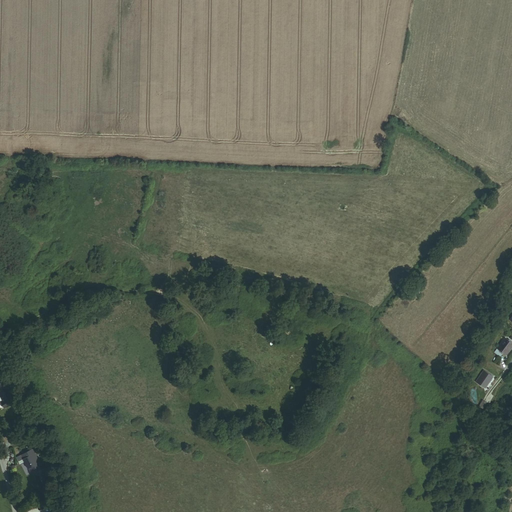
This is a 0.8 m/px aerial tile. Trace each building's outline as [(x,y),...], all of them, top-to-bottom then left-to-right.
[(505,354),(508,356),(511,349),(511,341),(507,338),(496,353),(502,358),(505,354)] [(491,384),(496,378),(485,370),(477,381),(486,388),(490,383),(491,384)] [(9,388),(6,379),(0,380),(0,389),(0,390),(0,393),(2,398),(0,399),(2,406),(14,402),(10,387),(9,388)] [(37,467),(29,449),(18,453),(21,461),(26,472),(37,467)] [(21,461),(18,453),(12,456),(16,464),(21,461)]
